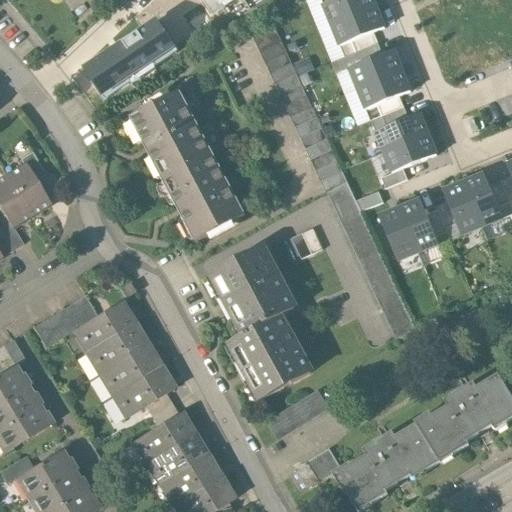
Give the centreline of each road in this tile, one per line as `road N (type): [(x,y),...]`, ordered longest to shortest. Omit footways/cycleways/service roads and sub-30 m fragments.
road 1 (residential): [(106,248),(150,278),(282,511)]
road 2 (residential): [(33,97),(69,147),(106,248)]
road 3 (residential): [(33,97),(136,0)]
road 4 (residential): [(106,248),(0,316)]
